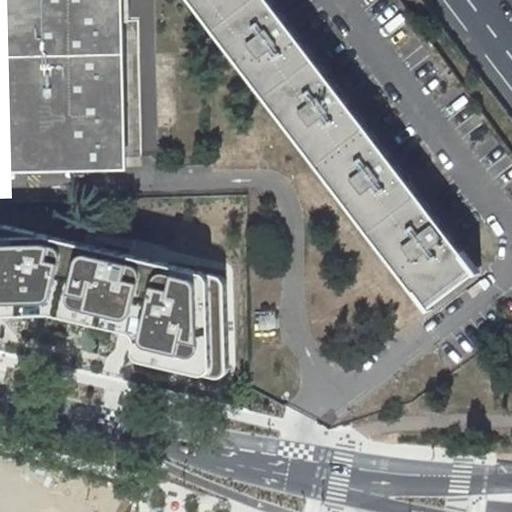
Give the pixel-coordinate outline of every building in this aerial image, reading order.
[(9,0),(14,169),(69,168),(69,180),(87,179),(87,168),(127,167),(123,0),(9,0)] [(203,0),(448,315),(492,279),(270,0),(203,0)] [(0,315),(58,315),(141,336),(138,351),(144,360),(207,373),(221,378),(231,371),(228,302),(226,279),(181,266),(50,237),(0,224),(0,315)] [(0,511),(58,511),(36,511),(35,466),(0,466),(0,511)] [(73,502),(107,502),(107,486),(73,486),(73,502)]
